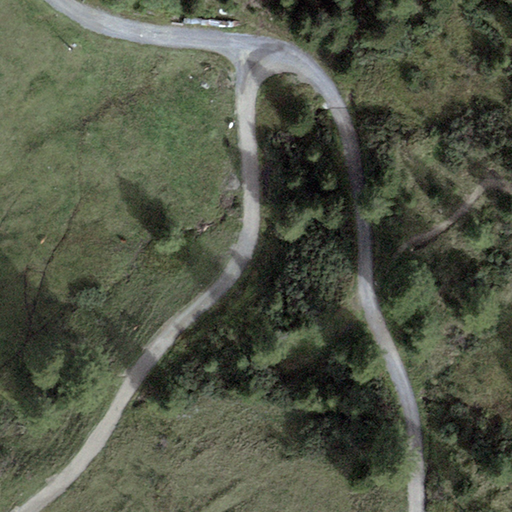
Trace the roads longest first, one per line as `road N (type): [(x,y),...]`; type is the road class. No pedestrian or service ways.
road 1 (track): [(243,46),(247,206),(222,268),(90,438),(65,487),(34,511)]
road 2 (track): [(363,264),(346,153),(320,92),(283,54),(243,46)]
road 3 (track): [(420,511),(407,410),(363,264)]
road 4 (track): [(243,46),(95,26),(54,0)]
